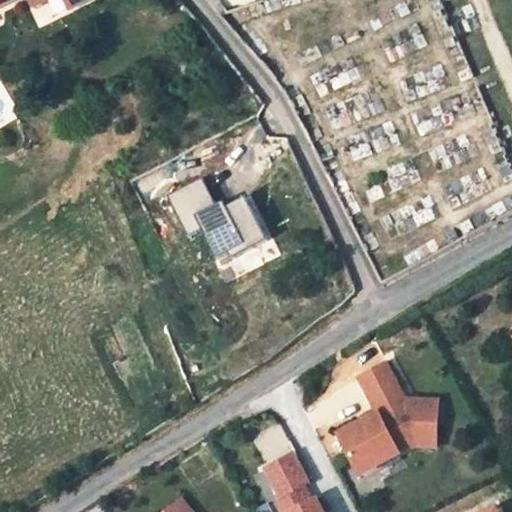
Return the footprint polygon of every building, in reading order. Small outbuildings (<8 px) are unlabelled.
[(182,158),(147,177),(169,218),(184,210),(200,239),(211,233),(227,224),(230,230),(250,219),(226,176),(200,191),(182,158)] [(227,224),(211,233),(214,239),(230,230),(227,224)] [(511,306),(509,307),(489,324),(508,347),(511,344),(511,306)] [(415,436),(418,391),(384,389),(365,352),(338,366),(357,402),(317,422),(338,463),(394,435),(415,436)] [(292,470),(275,441),(245,458),(262,487),(260,488),(268,502),(273,511),(312,511),(298,485),(296,486),(288,472),(292,470)] [(179,511),(159,488),(131,511),(215,511),(205,511),(179,511)] [(447,510),(447,511),(486,511),(478,496),(447,510)]
